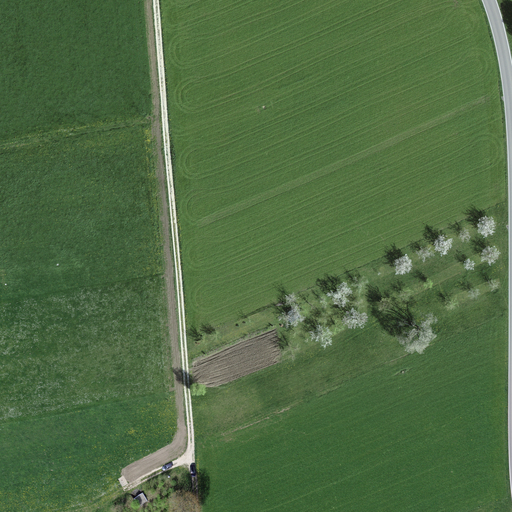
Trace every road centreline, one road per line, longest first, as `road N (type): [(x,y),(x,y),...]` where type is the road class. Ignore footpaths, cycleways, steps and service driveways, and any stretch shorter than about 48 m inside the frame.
road 1 (track): [(157,0),(191,454),(78,511)]
road 2 (track): [(0,146),(166,118)]
road 3 (tertiary): [(488,0),(511,126)]
